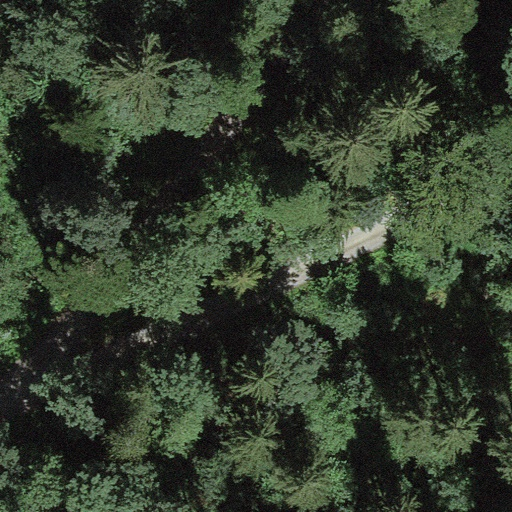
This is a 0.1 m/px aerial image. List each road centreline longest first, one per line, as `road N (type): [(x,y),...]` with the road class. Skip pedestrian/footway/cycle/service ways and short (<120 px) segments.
road 1 (track): [(0,403),(511,162)]
road 2 (track): [(305,0),(195,174),(0,403)]
